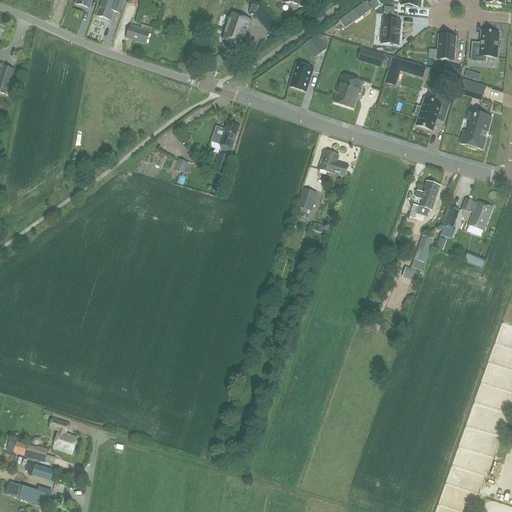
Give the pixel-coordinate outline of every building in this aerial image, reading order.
[(76,0),(75,5),(88,9),(90,0),(76,0)] [(101,0),(96,17),(110,21),(114,6),(120,8),(122,0),(101,0)] [(365,2),(347,15),(353,23),(371,10),(365,2)] [(254,15),(261,25),(271,17),(261,4),(252,3),(250,14),(254,15)] [(232,14),(230,20),(229,19),(224,34),(225,34),(223,40),(238,45),(241,37),(243,38),(244,36),(245,36),(246,36),(244,35),(245,33),(246,34),(246,33),(245,33),(246,31),(247,32),(247,31),(246,31),(249,20),(232,14)] [(384,20),(381,44),(397,45),(398,36),(400,36),(400,35),(398,35),(399,32),(400,32),(400,31),(399,31),(400,21),(398,21),(398,15),(386,14),(386,20),(384,20)] [(193,22),(175,18),(169,43),(186,47),(193,22)] [(126,38),(145,44),(151,27),(142,24),(141,28),(130,24),(126,38)] [(481,32),(480,44),(479,44),(479,47),(473,46),(473,44),(472,44),(471,62),(485,63),(486,58),(496,58),(497,50),(500,50),(501,41),(498,41),(499,34),(481,32)] [(311,41),(321,55),(328,50),(318,36),(311,41)] [(455,37),(439,36),(437,60),(453,61),(455,37)] [(384,57),(369,52),(366,61),(381,66),(384,57)] [(400,71),(411,75),(414,65),(393,58),(385,83),(395,86),(400,71)] [(461,68),(445,63),(443,72),(458,77),(461,68)] [(305,92),(313,70),(297,64),(289,87),(305,92)] [(3,69),(0,80),(0,95),(7,98),(14,72),(3,69)] [(335,103),(352,108),(357,93),(360,93),(363,84),(360,83),(361,83),(343,77),(341,86),(338,85),(336,93),(338,94),(335,103)] [(462,81),(459,92),(482,100),(485,88),(462,81)] [(416,126),(432,131),(436,121),(436,120),(438,121),(438,119),(443,121),(443,123),(451,100),(437,95),(435,103),(424,100),(421,108),(417,107),(414,116),(419,117),(416,126)] [(491,118),(476,114),(475,117),(474,116),(474,119),(475,119),(474,121),(471,120),(471,121),(468,132),(465,142),(483,147),(485,138),(486,138),(485,137),(486,133),(487,134),(487,133),(491,118)] [(239,128),(227,124),(224,131),(222,130),(217,144),(220,145),(219,147),(221,150),(219,153),(218,153),(211,173),(223,177),(231,157),(230,157),(233,149),(231,148),(233,142),(234,143),(239,128)] [(324,152),(318,170),(333,175),(333,174),(345,177),(348,167),(336,163),(338,156),(324,152)] [(183,174),(187,163),(177,159),(173,171),(183,174)] [(439,187),(427,183),(419,207),(420,207),(419,211),(427,214),(428,210),(431,211),(439,187)] [(311,212),(317,194),(302,189),(296,207),(311,212)] [(477,202),(476,203),(465,199),(462,209),(473,213),(470,219),(468,226),(483,231),(486,225),(492,208),(477,202)] [(450,236),(460,211),(451,207),(441,233),(450,236)] [(433,239),(424,235),(415,259),(424,262),(433,239)] [(478,258),(475,266),(482,269),(485,261),(478,258)] [(423,273),(407,267),(403,277),(419,282),(423,273)] [(53,449),(71,454),(76,438),(65,434),(68,424),(52,419),(49,428),(59,431),(53,449)] [(13,453),(54,465),(56,458),(46,455),(48,450),(36,446),(34,452),(28,450),(29,446),(16,442),(16,443),(12,442),(10,448),(14,449),(13,453)] [(54,470),(28,463),(26,471),(32,472),(31,476),(51,481),(54,470)] [(37,491),(10,483),(6,496),(33,504),(37,491)]
